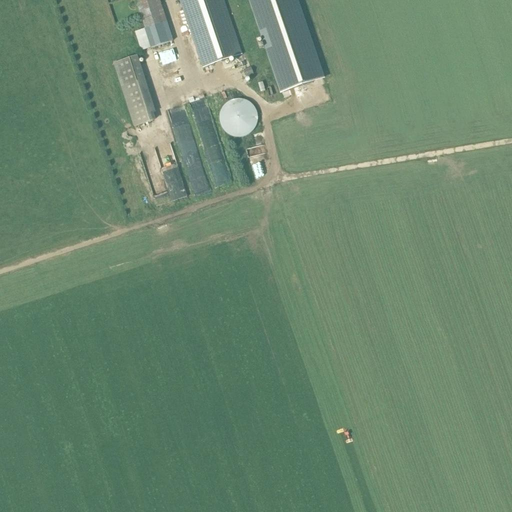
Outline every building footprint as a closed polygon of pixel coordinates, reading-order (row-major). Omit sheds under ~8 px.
[(170,43),(154,0),(135,0),(146,30),(135,34),(141,53),(170,43)] [(242,55),(223,0),(180,0),(204,69),(242,55)] [(297,0),(248,0),(281,97),(326,82),(297,0)] [(159,55),(170,84),(176,82),(165,53),(159,55)] [(158,120),(137,56),(113,64),(134,127),(158,120)] [(251,67),(244,70),(246,77),(254,75),(251,67)] [(243,100),(239,99),(235,100),(231,101),(228,102),(225,105),(223,108),(221,111),(220,114),(219,118),(220,122),(221,125),(222,129),(225,132),(227,134),(231,136),(234,137),(238,138),(242,137),(245,136),(249,135),(252,132),(254,129),(256,126),(257,123),(258,119),(257,115),(256,112),(255,108),(252,105),(249,103),(246,101),(243,100)] [(247,148),(248,156),(267,154),(266,146),(247,148)]
